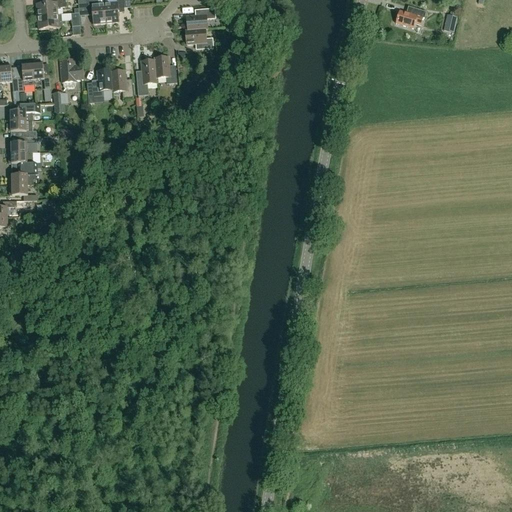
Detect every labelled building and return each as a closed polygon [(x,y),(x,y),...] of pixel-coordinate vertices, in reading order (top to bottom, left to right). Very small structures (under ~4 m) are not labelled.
[(58,17),(57,9),(66,8),(65,0),(49,0),(50,5),(37,6),(38,19),(58,17)] [(106,26),(105,5),(99,6),(98,0),(91,0),(85,1),(86,5),(82,5),(82,2),(78,3),(79,18),(93,16),(94,27),(106,26)] [(117,0),(118,4),(105,5),(106,26),(119,24),(118,10),(124,10),(123,0),(117,0)] [(243,16),(242,7),(233,8),(234,18),(243,16)] [(185,32),(208,30),(207,21),(216,20),(215,10),(200,11),(201,17),(187,18),(188,32),(185,32)] [(397,18),(396,23),(397,23),(396,25),(413,30),(415,25),(421,26),(423,18),(417,17),(417,16),(409,14),(409,15),(400,12),(398,18),(397,18)] [(71,16),(72,28),(80,27),(79,15),(71,16)] [(447,16),(443,32),(453,34),(457,18),(447,16)] [(39,31),(63,29),(61,17),(58,17),(38,19),(39,31)] [(208,31),(208,30),(185,32),(186,47),(201,45),(201,51),(214,50),(213,40),(206,40),(205,31),(208,31)] [(155,62),(157,86),(157,80),(166,79),(167,86),(177,85),(176,73),(170,73),(169,59),(155,60),(155,62)] [(75,61),(60,62),(62,85),(76,83),(76,82),(84,81),(82,67),(75,67),(75,61)] [(155,62),(141,63),(143,79),(137,80),(138,98),(149,97),(148,86),(157,86),(155,62)] [(32,65),(34,82),(44,82),(45,91),(51,90),(49,77),(44,77),(43,64),(32,65)] [(34,82),(32,65),(22,65),(23,79),(17,80),(19,97),(25,96),(23,83),(34,82)] [(11,66),(0,67),(2,85),(12,84),(13,94),(13,97),(19,97),(17,80),(12,80),(11,66)] [(113,92),(111,74),(111,72),(97,73),(98,88),(93,89),(93,94),(94,100),(104,99),(103,93),(113,92)] [(111,74),(113,92),(113,94),(122,93),(123,100),(134,99),(132,87),(126,87),(125,73),(111,74)] [(53,95),(54,115),(65,115),(64,106),(68,105),(67,94),(53,95)] [(22,113),(8,113),(8,123),(32,123),(32,116),(39,116),(39,107),(22,107),(22,113)] [(32,123),(8,123),(9,134),(22,134),(22,139),(36,139),(36,133),(32,133),(32,123)] [(36,139),(22,139),(22,145),(9,145),(9,155),(27,155),(27,145),(36,144),(40,144),(40,139),(36,139)] [(27,155),(9,155),(9,166),(23,166),(23,171),(37,171),(36,165),(33,165),(33,155),(27,155)] [(37,171),(23,171),(23,177),(9,177),(9,187),(27,187),(34,187),(34,181),(36,181),(36,176),(37,176),(37,171)] [(28,197),(27,187),(9,187),(9,197),(23,197),(23,203),(37,203),(37,197),(28,197)] [(42,212),(51,212),(54,212),(54,210),(54,202),(41,203),(42,212)] [(0,220),(7,220),(7,209),(17,209),(16,203),(3,204),(3,209),(0,209),(0,220)]
